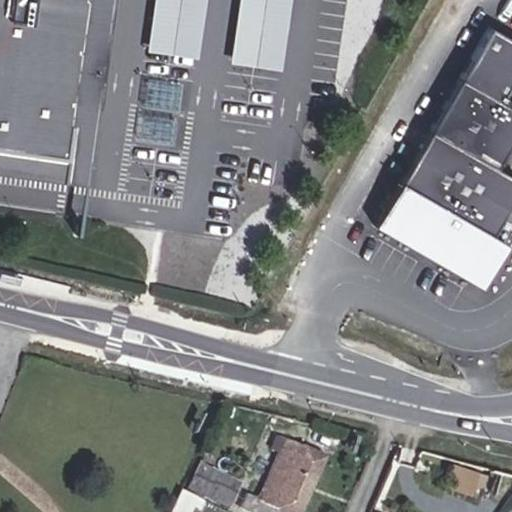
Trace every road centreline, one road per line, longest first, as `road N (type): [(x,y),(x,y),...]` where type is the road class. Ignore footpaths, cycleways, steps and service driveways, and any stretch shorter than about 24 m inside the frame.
road 1 (secondary): [(469,415),(0,302)]
road 2 (unknown): [(345,268),(409,118),(476,0)]
road 3 (unknown): [(345,268),(457,314),(511,310)]
road 4 (unknown): [(353,511),(409,401)]
